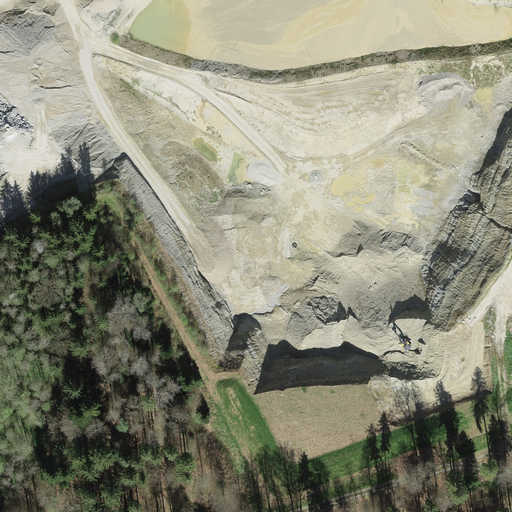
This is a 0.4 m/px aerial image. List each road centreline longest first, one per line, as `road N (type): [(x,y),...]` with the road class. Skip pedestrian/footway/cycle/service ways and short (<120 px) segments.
road 1 (track): [(48,511),(98,238)]
road 2 (track): [(301,511),(511,445)]
